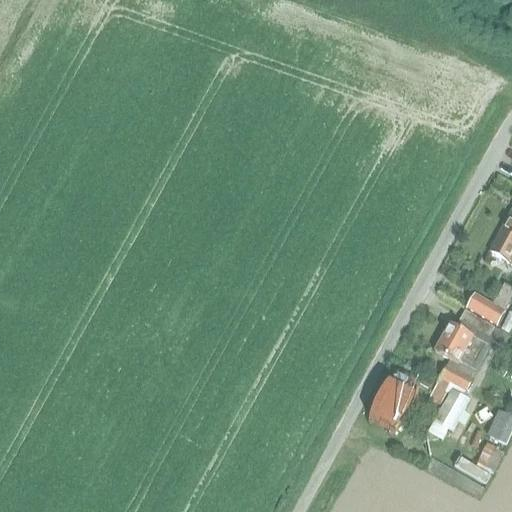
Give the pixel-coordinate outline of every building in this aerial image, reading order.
[(511,212),(489,254),(508,265),(509,263),(511,264),(511,212)] [(474,296),(466,310),(496,328),(504,314),(492,307),(474,296)] [(465,313),(459,323),(488,340),(494,330),(465,313)] [(449,325),(433,353),(450,362),(456,366),(458,364),(474,373),(485,354),(481,351),(483,347),(471,340),(472,338),(456,329),(449,325)] [(494,330),(488,340),(492,343),(503,349),(510,338),(494,330)] [(446,368),(440,380),(449,385),(466,394),(472,383),(446,368)] [(440,380),(429,400),(440,406),(447,394),(447,393),(445,392),(449,385),(440,380)] [(449,396),(433,425),(447,432),(451,435),(470,402),(463,398),(451,392),(449,396)] [(511,420),(497,413),(485,435),(504,445),(511,430),(511,420)] [(433,425),(428,435),(441,443),(447,432),(433,425)]
